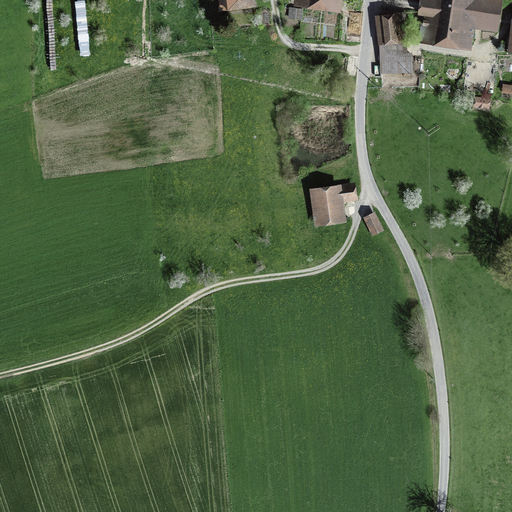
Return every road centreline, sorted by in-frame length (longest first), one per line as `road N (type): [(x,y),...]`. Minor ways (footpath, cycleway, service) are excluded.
road 1 (unclassified): [(372,0),(360,98),(364,163),(412,260),(432,326),(443,406),(441,511)]
road 2 (track): [(368,181),(343,252),(323,268),(219,286),(128,336),(0,375)]
